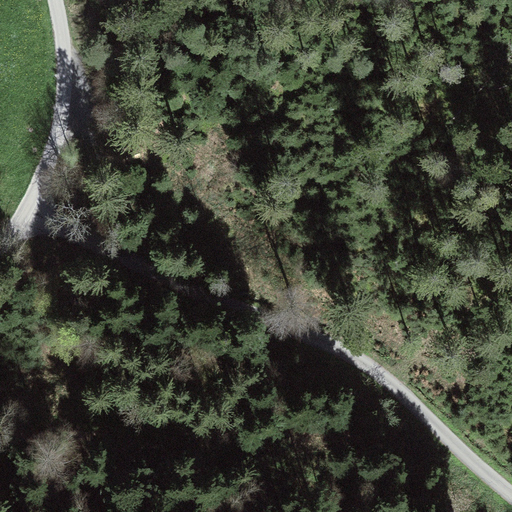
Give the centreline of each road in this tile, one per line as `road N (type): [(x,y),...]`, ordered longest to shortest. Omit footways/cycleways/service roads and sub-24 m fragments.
road 1 (residential): [(32,210),(368,366),(511,490)]
road 2 (unclassified): [(56,0),(65,102),(32,210)]
